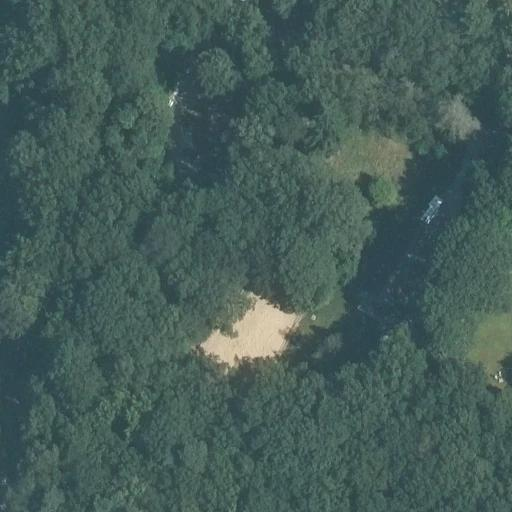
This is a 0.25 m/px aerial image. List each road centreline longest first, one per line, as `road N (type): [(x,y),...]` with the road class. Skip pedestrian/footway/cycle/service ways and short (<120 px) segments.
road 1 (unclassified): [(3,511),(12,386),(82,151),(111,0)]
road 2 (unclassified): [(511,133),(257,0)]
